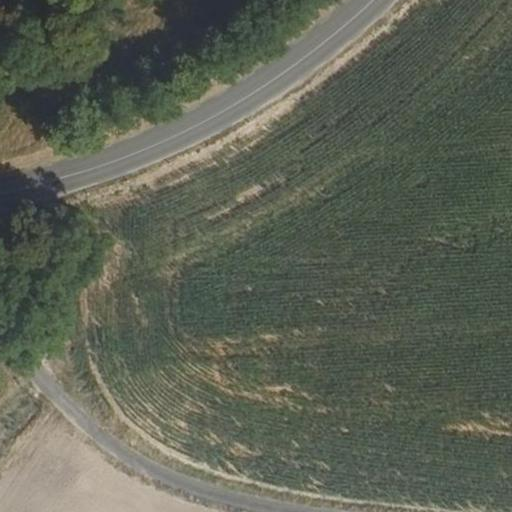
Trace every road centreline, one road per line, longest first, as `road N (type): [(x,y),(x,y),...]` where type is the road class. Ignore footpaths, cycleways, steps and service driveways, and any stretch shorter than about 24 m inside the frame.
road 1 (primary): [(0,197),(104,176),(256,100),(378,0)]
road 2 (unclassified): [(0,325),(95,440),(197,503),(273,511)]
